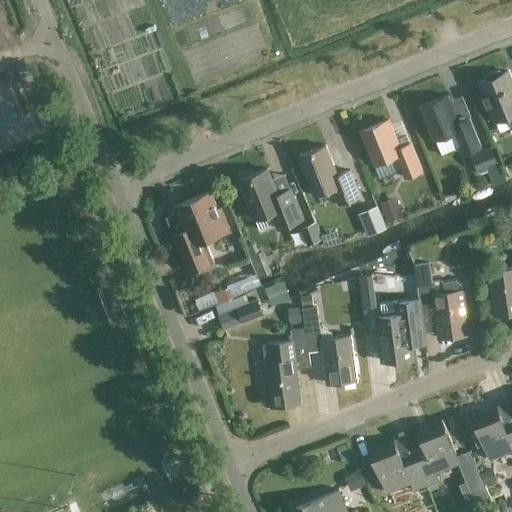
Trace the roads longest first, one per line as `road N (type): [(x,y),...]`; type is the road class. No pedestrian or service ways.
road 1 (residential): [(116,187),(511,28)]
road 2 (residential): [(229,466),(511,352)]
road 3 (unclassified): [(229,466),(116,187)]
road 4 (unclassified): [(116,187),(54,38)]
